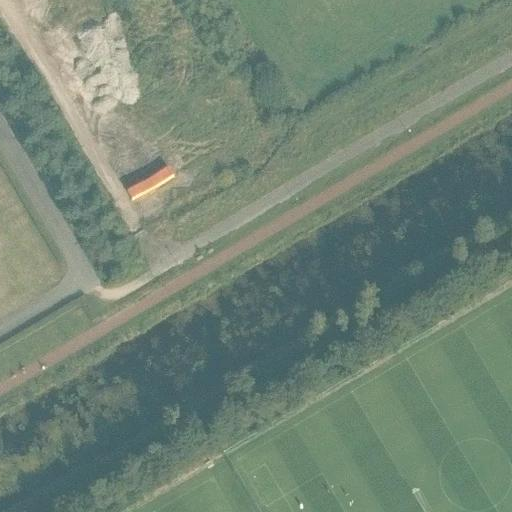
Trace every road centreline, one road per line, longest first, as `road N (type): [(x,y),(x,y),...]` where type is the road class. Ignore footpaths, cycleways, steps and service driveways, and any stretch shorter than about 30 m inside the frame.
road 1 (residential): [(511,59),(159,270)]
road 2 (residential): [(0,0),(159,270)]
